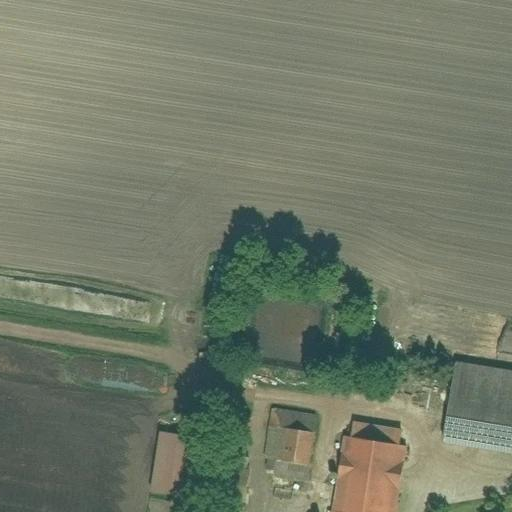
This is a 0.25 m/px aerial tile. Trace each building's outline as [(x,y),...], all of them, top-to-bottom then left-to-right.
[(511,376),(454,365),(439,441),(511,455),(511,376)] [(320,411),(273,405),(265,457),(269,458),(268,466),(278,468),(277,475),(310,480),(320,411)] [(230,446),(247,449),(253,418),(236,415),(230,446)] [(155,435),(145,496),(179,501),(189,440),(155,435)] [(342,439),(330,511),(391,511),(402,448),(342,439)] [(236,468),(232,483),(245,486),(248,470),(236,468)]
